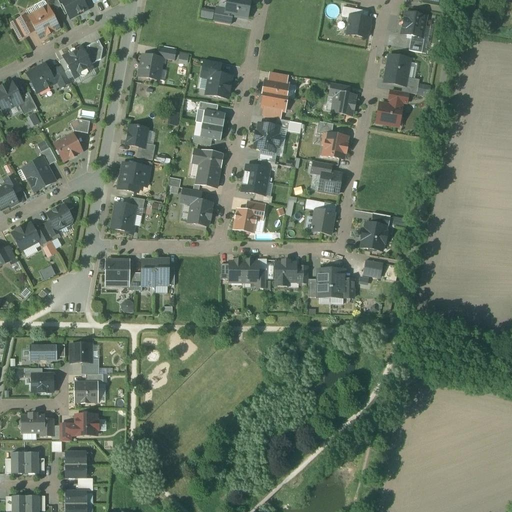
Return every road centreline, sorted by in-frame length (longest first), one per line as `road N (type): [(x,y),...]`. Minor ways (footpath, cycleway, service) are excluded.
road 1 (residential): [(453,0),(397,331),(511,357)]
road 2 (residential): [(216,250),(339,253),(388,8),(345,0)]
road 3 (residential): [(261,0),(216,250)]
road 4 (residential): [(102,172),(132,2)]
road 5 (residential): [(132,2),(0,76)]
road 6 (residential): [(13,322),(74,326),(89,249)]
road 7 (residential): [(89,249),(216,250)]
